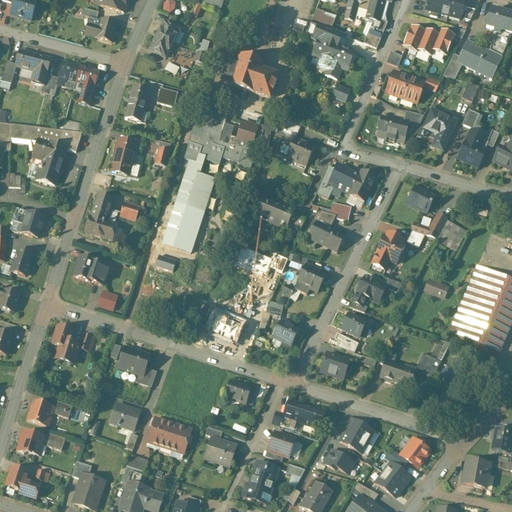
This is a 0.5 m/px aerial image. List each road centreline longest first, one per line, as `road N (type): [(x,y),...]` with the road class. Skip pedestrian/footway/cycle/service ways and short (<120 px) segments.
road 1 (residential): [(45,304),(290,382)]
road 2 (residential): [(45,304),(124,62)]
road 3 (residential): [(290,382),(400,166)]
road 4 (residential): [(400,166),(359,155),(347,142),(404,0)]
road 5 (residential): [(290,382),(461,444)]
road 6 (residential): [(0,447),(45,304)]
road 7 (residential): [(221,511),(280,388),(290,382)]
road 8 (residential): [(0,29),(124,62)]
